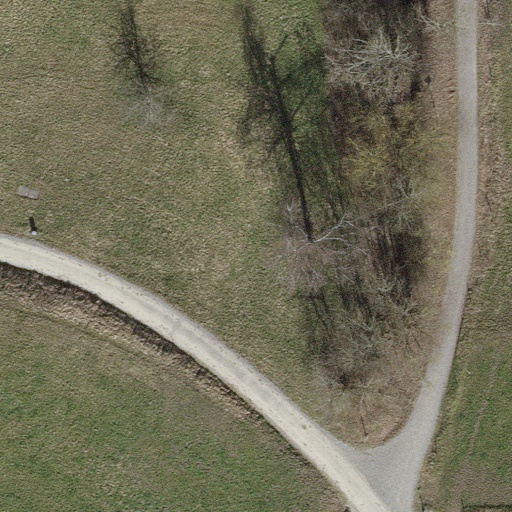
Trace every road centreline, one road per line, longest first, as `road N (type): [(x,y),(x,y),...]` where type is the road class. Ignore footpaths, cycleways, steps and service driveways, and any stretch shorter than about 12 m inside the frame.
road 1 (track): [(383,507),(424,429),(450,322),(464,238),(469,0)]
road 2 (track): [(0,250),(64,266),(235,371),(383,507)]
